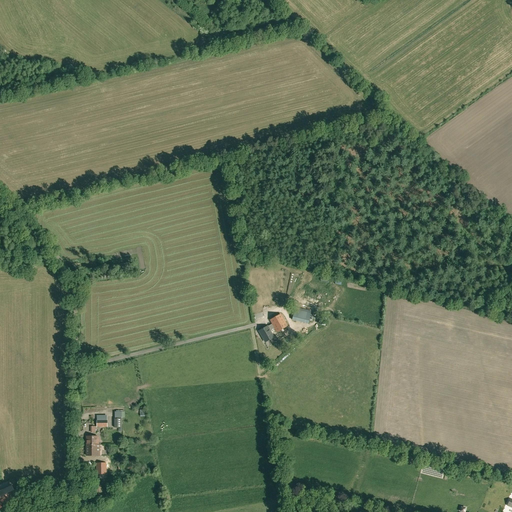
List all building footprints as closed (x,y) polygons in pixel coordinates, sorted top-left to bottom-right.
[(114,265),(115,273),(126,272),(125,263),(114,265)] [(294,309),(292,320),(300,322),(303,311),(294,309)] [(267,327),(267,326),(260,330),(264,338),(263,338),(265,342),(270,339),(272,343),(278,340),(276,335),(273,337),(270,331),(274,329),(275,332),(286,326),(280,314),(269,320),(272,325),(267,327)] [(107,427),(107,417),(97,417),(97,427),(107,427)] [(97,437),(86,437),(86,446),(97,446),(97,445),(97,442),(98,441),(98,438),(97,437)] [(97,446),(86,446),(86,456),(99,456),(99,445),(97,445),(97,446)] [(96,474),(106,474),(106,463),(96,463),(96,474)] [(102,492),(101,484),(88,486),(90,497),(100,496),(100,492),(102,492)] [(14,504),(20,501),(14,488),(9,491),(14,504)]
